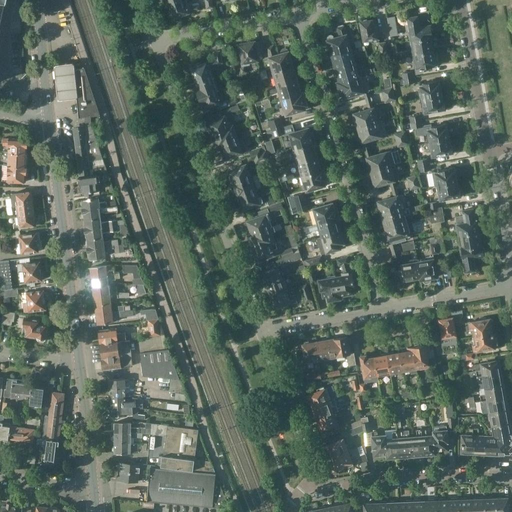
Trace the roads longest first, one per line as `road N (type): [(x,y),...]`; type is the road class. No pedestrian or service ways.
road 1 (residential): [(261,336),(154,43)]
road 2 (residential): [(383,309),(297,14)]
road 3 (tertiary): [(79,358),(49,121)]
road 4 (residential): [(511,474),(308,483)]
road 5 (residential): [(490,156),(461,0)]
road 6 (residential): [(308,483),(310,467),(261,336)]
road 7 (residential): [(154,43),(297,14)]
road 8 (residential): [(511,286),(490,156)]
road 9 (residential): [(383,309),(511,286)]
road 10 (tertiary): [(94,487),(79,358)]
road 11 (residential): [(261,336),(383,309)]
road 12 (tertiary): [(49,121),(37,0)]
